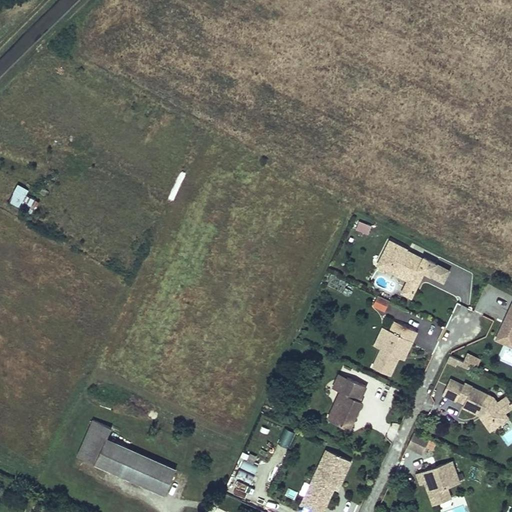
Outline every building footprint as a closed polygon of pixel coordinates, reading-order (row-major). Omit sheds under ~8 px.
[(29,193),(18,187),(9,204),(34,217),(40,205),(26,198),(29,193)] [(358,220),(355,230),(368,235),(371,225),(358,220)] [(394,241),(382,264),(420,284),(429,288),(433,281),(430,280),(433,274),(435,275),(445,280),(450,270),(426,257),(425,258),(394,241)] [(463,276),(450,270),(445,280),(458,286),(463,276)] [(429,288),(420,284),(414,295),(423,300),(429,288)] [(390,300),(378,295),(373,304),(385,310),(390,300)] [(511,302),(497,336),(511,342),(511,302)] [(485,317),(482,325),(489,328),(492,320),(485,317)] [(398,357),(400,358),(408,340),(412,342),(416,332),(397,323),(392,332),(389,331),(381,349),(372,368),(390,375),(398,357)] [(381,349),(389,331),(383,328),(374,346),(381,349)] [(403,360),(412,342),(408,340),(400,358),(403,360)] [(459,359),(450,354),(447,361),(456,365),(457,363),(459,359)] [(459,359),(457,363),(469,369),(471,364),(459,359)] [(333,388),(341,392),(347,378),(339,374),(333,388)] [(366,387),(347,378),(341,392),(328,419),(349,429),(362,402),(359,401),(366,387)] [(463,384),(450,378),(442,394),(456,400),(464,404),(463,406),(478,414),(480,412),(489,424),(505,412),(511,406),(511,402),(507,395),(498,402),(494,396),(464,382),(463,384)] [(490,430),(509,417),(505,412),(489,424),(480,412),(478,414),(490,430)] [(112,428),(93,419),(77,456),(95,464),(96,462),(106,438),(107,438),(112,428)] [(508,446),(511,442),(511,427),(501,436),(508,446)] [(289,446),(294,432),(285,428),(279,442),(289,446)] [(429,439),(414,431),(407,446),(423,453),(429,439)] [(96,462),(131,476),(141,453),(107,438),(106,438),(96,462)] [(328,449),(302,502),(322,511),(334,487),(338,489),(351,461),(328,449)] [(256,473),(259,466),(253,464),(256,456),(244,452),(239,467),(256,473)] [(141,453),(131,476),(165,491),(175,467),(141,453)] [(425,482),(429,493),(435,491),(439,502),(451,497),(447,486),(460,481),(451,460),(416,473),(420,484),(425,482)] [(236,484),(249,490),(255,476),(242,470),(236,484)] [(296,478),(292,489),(304,494),(308,483),(296,478)] [(289,488),(285,495),(294,499),(297,492),(289,488)] [(435,491),(429,493),(433,504),(439,502),(435,491)]
